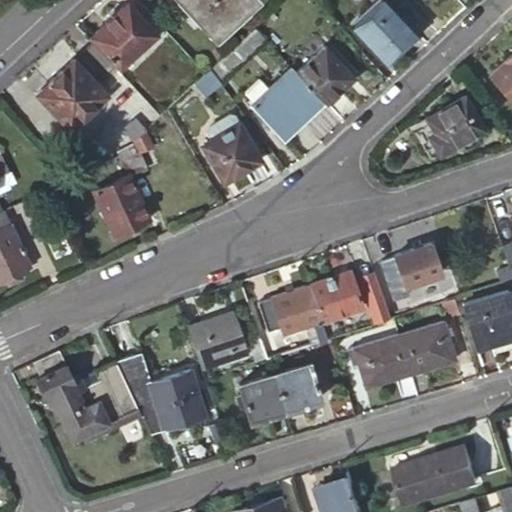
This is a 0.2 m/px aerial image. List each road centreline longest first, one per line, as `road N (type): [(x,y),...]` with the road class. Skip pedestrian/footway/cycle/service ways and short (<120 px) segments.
road 1 (residential): [(121,511),(511,390)]
road 2 (residential): [(508,0),(324,172),(289,223)]
road 3 (residential): [(289,223),(0,344)]
road 4 (residential): [(511,164),(407,200),(289,223)]
